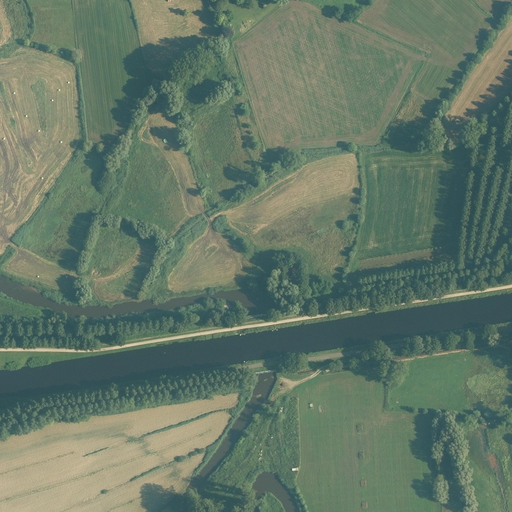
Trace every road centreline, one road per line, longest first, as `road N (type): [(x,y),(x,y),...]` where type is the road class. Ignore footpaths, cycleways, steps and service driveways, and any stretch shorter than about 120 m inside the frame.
road 1 (track): [(0,349),(97,349),(511,286)]
road 2 (track): [(511,415),(441,416),(433,426),(437,511)]
